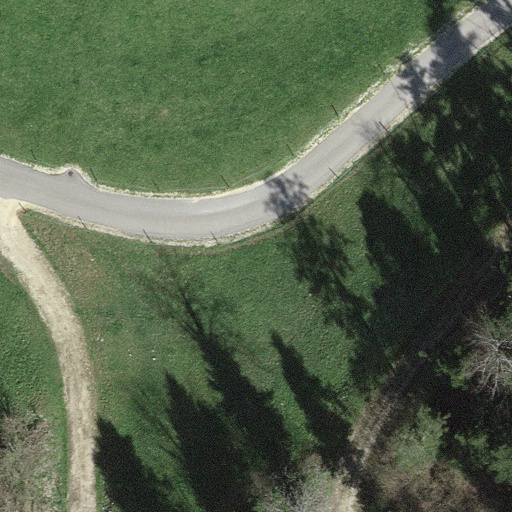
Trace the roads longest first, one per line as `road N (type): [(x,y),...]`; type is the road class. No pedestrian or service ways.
road 1 (track): [(511,230),(354,408),(333,460),(329,511)]
road 2 (track): [(83,511),(90,446),(76,336),(51,283),(0,214)]
